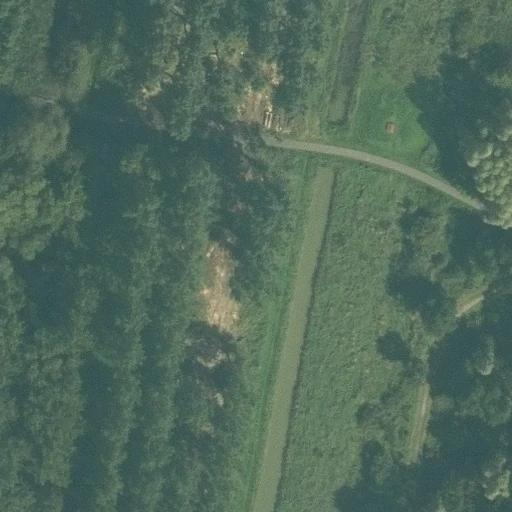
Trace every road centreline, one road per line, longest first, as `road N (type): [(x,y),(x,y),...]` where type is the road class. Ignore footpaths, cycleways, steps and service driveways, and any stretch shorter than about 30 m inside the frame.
road 1 (track): [(331,511),(382,163)]
road 2 (track): [(511,280),(458,311),(436,338),(408,511)]
road 3 (track): [(348,152),(375,0)]
